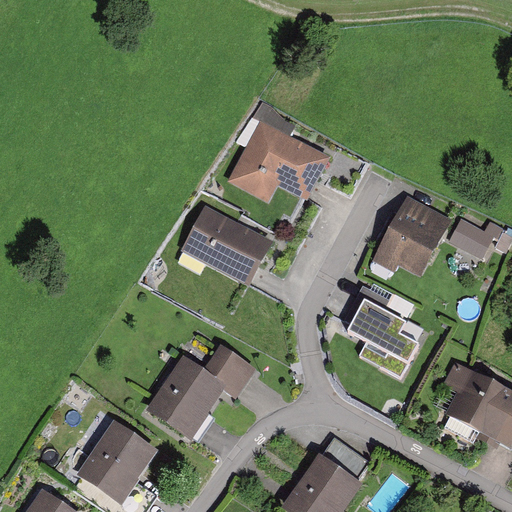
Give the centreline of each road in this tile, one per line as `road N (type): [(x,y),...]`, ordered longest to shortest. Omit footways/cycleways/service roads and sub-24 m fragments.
road 1 (residential): [(511,505),(347,417),(327,414),(282,420),(252,443),(203,511)]
road 2 (track): [(511,25),(446,12),(325,18),(256,0)]
